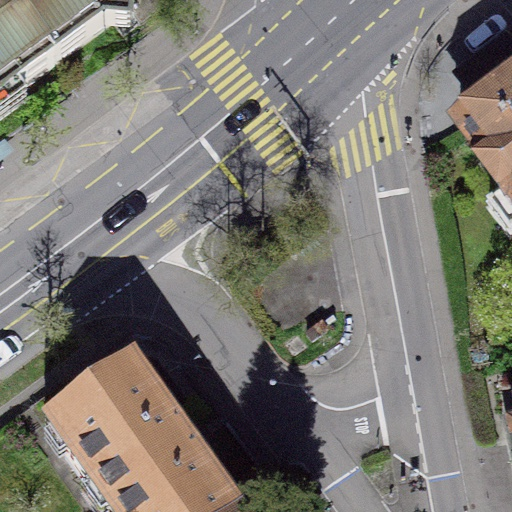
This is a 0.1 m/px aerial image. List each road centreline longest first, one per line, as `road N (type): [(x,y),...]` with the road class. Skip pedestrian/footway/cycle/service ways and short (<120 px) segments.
road 1 (residential): [(409,378),(345,11)]
road 2 (secondary): [(345,11),(122,202)]
road 3 (residential): [(122,202),(282,418)]
road 4 (secondary): [(122,202),(0,294)]
road 5 (residential): [(450,511),(409,378)]
